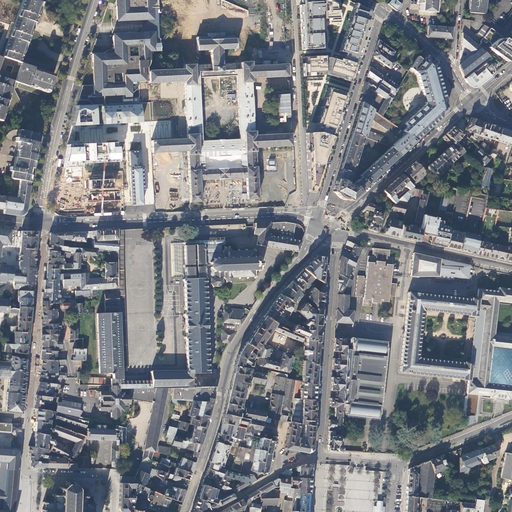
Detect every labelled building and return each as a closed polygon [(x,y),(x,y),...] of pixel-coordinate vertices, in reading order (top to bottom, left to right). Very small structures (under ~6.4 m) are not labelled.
[(32,26),(40,4),(41,4),(41,2),(42,0),(20,0),(20,3),(9,0),(0,0),(0,18),(13,24),(12,28),(3,53),(2,56),(0,55),(0,76),(14,81),(20,63),(21,60),(32,26)] [(116,0),(117,19),(118,19),(119,21),(132,20),(133,18),(145,18),(148,19),(145,25),(145,29),(141,29),(141,33),(128,34),(128,33),(114,33),(114,35),(113,35),(113,48),(110,49),(102,53),(92,53),(93,85),(94,94),(95,94),(95,95),(104,95),(105,103),(132,102),(131,96),(139,96),(138,81),(150,81),(149,71),(149,68),(151,65),(152,62),(152,60),(152,52),(162,51),(162,44),(162,39),(160,38),(160,27),(158,0),(116,0)] [(208,0),(182,0),(183,23),(210,22),(208,0)] [(302,0),(300,5),(302,50),(324,49),(323,20),(339,19),(340,0),(302,0)] [(401,5),(395,0),(390,0),(388,4),(396,11),(401,5)] [(433,0),(420,0),(419,11),(433,12),(433,0)] [(485,14),(485,0),(469,0),(468,12),(485,14)] [(369,11),(356,4),(339,51),(345,53),(343,60),(357,64),(372,18),(369,11)] [(462,19),(461,33),(477,47),(481,42),(480,42),(490,28),(484,25),(477,34),(474,35),(469,30),(470,21),(462,19)] [(427,37),(452,39),(453,28),(428,26),(427,37)] [(482,51),(496,33),(490,28),(480,42),(481,42),(477,47),(482,51)] [(251,31),(252,49),(289,47),(288,29),(251,31)] [(152,153),(187,151),(188,174),(189,195),(190,202),(192,202),(201,202),(200,180),(217,179),(217,180),(223,179),(228,179),(246,178),(247,199),(259,199),(257,167),(256,167),(255,151),(256,151),(256,148),(294,146),(293,134),(255,136),(252,78),(287,76),(287,64),(253,66),(253,61),(252,49),(251,31),(239,32),(241,62),(241,69),(223,70),(222,49),(235,48),(234,35),(223,36),(223,33),(208,34),(208,37),(197,38),(197,51),(211,50),(212,64),(196,65),(195,38),(183,38),(184,50),(185,69),(149,71),(150,81),(150,83),(184,81),(184,85),(185,100),(185,109),(186,120),(187,138),(151,140),(152,153)] [(477,47),(461,33),(460,44),(473,54),(468,57),(467,57),(465,59),(465,60),(459,65),(459,67),(461,73),(462,76),(476,66),(477,67),(481,64),(482,65),(485,62),(486,62),(491,58),(482,51),(477,47)] [(488,47),(507,62),(511,57),(511,39),(509,37),(505,38),(503,38),(500,39),(497,41),(488,47)] [(162,44),(162,51),(184,50),(183,38),(162,39),(162,44)] [(398,55),(378,40),(376,48),(394,61),(398,55)] [(394,61),(376,48),(373,57),(390,69),(395,62),(394,61)] [(357,64),(343,60),(330,56),(307,57),(307,65),(304,64),(305,77),(328,76),(331,76),(351,82),(357,64)] [(406,128),(402,132),(415,141),(441,118),(439,116),(440,115),(441,116),(441,115),(442,115),(443,114),(443,116),(444,114),(446,111),(446,108),(446,104),(445,106),(444,104),(443,103),(445,102),(435,63),(426,56),(423,61),(417,56),(410,69),(417,75),(423,96),(424,95),(426,102),(425,103),(425,105),(403,125),(406,128)] [(482,65),(464,79),(467,83),(468,85),(469,86),(471,87),(473,87),(475,87),(477,86),(479,85),(480,84),(480,83),(482,82),(482,83),(484,81),(485,80),(487,78),(488,77),(494,73),(492,65),(490,65),(489,66),(486,62),(485,62),(482,65)] [(25,65),(20,63),(14,81),(41,91),(41,90),(47,92),(54,75),(46,72),(36,68),(25,65)] [(384,78),(369,67),(366,76),(393,96),(398,88),(391,83),(384,78)] [(3,113),(14,81),(0,76),(0,121),(3,113)] [(393,96),(366,76),(365,76),(363,82),(365,82),(361,93),(367,95),(369,88),(385,99),(376,114),(381,117),(393,96)] [(395,77),(391,83),(398,88),(402,82),(395,77)] [(41,91),(14,81),(3,113),(7,112),(8,113),(18,109),(16,104),(20,102),(14,88),(17,87),(39,95),(41,91)] [(74,121),(73,126),(77,126),(87,125),(104,124),(111,124),(144,122),(144,103),(105,105),(105,103),(104,95),(95,95),(95,94),(94,94),(93,85),(83,86),(80,96),(77,111),(74,121)] [(273,91),(272,93),(273,118),(274,119),(275,119),(291,118),(292,118),(292,116),(291,90),(290,89),(289,89),(274,90),(273,91)] [(324,134),(336,138),(348,95),(331,90),(318,132),(324,134)] [(364,99),(361,103),(369,109),(372,104),(364,99)] [(354,125),(351,133),(376,142),(387,146),(387,138),(365,131),(369,118),(400,139),(390,148),(398,157),(415,141),(402,132),(381,117),(376,114),(369,109),(361,103),(354,125)] [(482,123),(471,119),(469,123),(466,131),(474,133),(474,134),(478,136),(482,123)] [(482,123),(478,136),(477,140),(474,143),(476,145),(478,143),(480,139),(483,141),(484,138),(487,139),(487,138),(495,140),(499,128),(489,125),(482,123)] [(468,138),(454,127),(450,131),(446,134),(462,148),(464,145),(463,144),(468,138)] [(511,132),(506,130),(499,128),(495,140),(509,145),(511,135),(511,132)] [(36,138),(37,134),(18,130),(17,134),(16,137),(35,141),(36,138)] [(340,167),(340,169),(350,173),(350,171),(351,169),(352,169),(354,165),(356,165),(362,145),(374,150),(376,142),(351,133),(348,142),(343,160),(340,167)] [(324,134),(307,134),(309,192),(317,192),(336,138),(324,134)] [(462,148),(446,134),(442,138),(451,146),(446,151),(439,157),(448,166),(459,156),(460,156),(463,154),(467,157),(469,155),(462,148)] [(38,144),(38,142),(35,141),(16,137),(15,137),(14,141),(14,143),(18,144),(15,156),(34,161),(34,159),(35,154),(36,150),(36,144),(38,144)] [(387,146),(376,142),(374,150),(381,152),(380,155),(358,175),(361,178),(368,185),(382,172),(398,157),(390,148),(390,147),(387,146)] [(68,145),(65,165),(82,164),(123,162),(122,143),(106,144),(87,145),(78,145),(68,145)] [(483,143),(479,147),(480,149),(490,156),(492,149),(489,148),(483,143)] [(490,156),(480,149),(477,153),(483,158),(480,161),(485,165),(492,157),(490,156)] [(144,190),(144,188),(144,178),(143,165),(141,165),(140,150),(129,151),(130,166),(129,166),(130,184),(131,184),(132,190),(132,205),(132,206),(143,205),(142,190),(144,190)] [(13,167),(9,166),(6,178),(20,181),(16,198),(3,196),(3,210),(3,212),(10,213),(17,214),(16,216),(20,216),(21,215),(22,215),(23,215),(24,214),(25,213),(25,212),(26,211),(27,207),(25,207),(26,205),(27,199),(27,195),(29,184),(29,182),(30,182),(31,175),(27,174),(28,167),(33,168),(34,161),(15,156),(13,167)] [(448,166),(439,157),(433,162),(428,167),(436,177),(448,166)] [(275,170),(275,159),(269,159),(269,165),(267,165),(267,170),(275,170)] [(419,159),(415,162),(422,170),(425,174),(427,171),(424,168),(426,166),(419,159)] [(410,167),(401,175),(407,180),(410,178),(415,183),(425,174),(422,170),(415,162),(410,167)] [(82,164),(65,165),(55,210),(85,210),(84,207),(84,200),(84,193),(84,192),(84,190),(83,180),(83,173),(82,164)] [(491,169),(485,168),(480,187),(489,189),(490,185),(492,185),(493,182),(488,181),(491,169)] [(334,187),(333,192),(334,193),(338,197),(343,199),(348,200),(350,201),(368,185),(361,178),(353,185),(346,183),(350,173),(340,169),(334,187)] [(393,183),(383,191),(395,204),(398,201),(395,198),(395,197),(393,195),(397,191),(398,192),(398,191),(399,191),(400,190),(400,189),(404,186),(406,188),(407,187),(410,190),(413,187),(407,180),(401,175),(393,183)] [(113,179),(83,180),(84,190),(87,190),(104,189),(113,189),(113,179)] [(113,179),(113,189),(115,189),(116,191),(116,198),(124,198),(123,179),(113,179)] [(400,205),(399,212),(404,213),(407,202),(411,197),(415,196),(420,196),(421,194),(423,194),(421,200),(420,200),(415,222),(419,223),(421,224),(428,195),(425,195),(426,191),(414,188),(413,187),(410,190),(408,192),(400,200),(398,201),(395,204),(400,205)] [(383,191),(379,195),(391,209),(395,204),(383,191)] [(406,191),(398,198),(400,200),(408,192),(406,191)] [(488,196),(471,192),(465,220),(482,224),(485,208),(488,196)] [(433,235),(442,196),(428,193),(428,195),(421,224),(419,232),(433,235)] [(448,198),(442,196),(433,235),(431,245),(438,246),(445,248),(449,230),(450,223),(443,222),(448,198)] [(109,209),(124,208),(124,198),(116,198),(113,198),(109,198),(109,201),(109,207),(109,209)] [(375,203),(373,201),(364,209),(373,212),(371,218),(372,218),(370,224),(369,224),(367,231),(377,233),(383,215),(380,214),(381,211),(379,211),(380,207),(373,205),(375,203)] [(402,222),(389,219),(386,228),(384,234),(390,236),(398,238),(401,226),(402,222)] [(299,252),(302,241),(293,239),(296,223),(286,222),(255,223),(254,234),(258,235),(257,245),(299,252)] [(401,226),(398,238),(407,239),(417,242),(419,232),(421,224),(419,223),(417,229),(401,226)] [(11,230),(0,227),(0,252),(1,244),(9,244),(11,230)] [(118,235),(118,230),(118,229),(107,229),(95,230),(96,240),(118,240),(118,235)] [(453,231),(449,230),(445,248),(451,249),(452,249),(458,251),(459,249),(462,233),(457,232),(457,231),(455,231),(454,231),(453,231)] [(85,242),(87,231),(78,232),(71,232),(71,240),(71,241),(85,242)] [(71,240),(71,232),(60,232),(50,233),(49,234),(49,240),(48,244),(70,247),(70,244),(62,244),(62,242),(63,242),(64,240),(71,240)] [(462,233),(459,249),(470,252),(470,253),(475,254),(478,241),(479,236),(462,232),(462,233)] [(21,236),(20,248),(36,250),(36,244),(37,238),(36,238),(21,236)] [(223,257),(222,251),(221,251),(221,245),(224,245),(224,243),(224,239),(224,237),(194,238),(194,244),(184,245),(184,264),(183,264),(183,266),(184,267),(185,277),(183,278),(182,279),(182,281),(183,282),(184,282),(185,313),(184,313),(184,315),(184,316),(185,316),(186,336),(185,336),(184,337),(184,338),(185,339),(186,339),(186,369),(151,369),(150,370),(150,373),(151,373),(151,376),(151,379),(121,380),(121,379),(122,379),(122,376),(122,371),(121,339),(121,332),(120,311),(104,312),(96,313),(97,345),(98,373),(110,373),(110,374),(112,374),(112,376),(112,378),(111,378),(110,383),(111,385),(120,386),(120,388),(121,388),(131,388),(154,388),(172,387),(215,386),(216,379),(197,379),(197,380),(194,380),(194,376),(194,373),(209,373),(209,372),(208,336),(208,335),(207,316),(207,314),(207,315),(206,279),(206,278),(210,278),(210,277),(215,277),(214,272),(213,272),(212,270),(209,267),(209,262),(213,258),(217,257),(223,257)] [(354,263),(361,248),(347,241),(345,245),(347,246),(353,248),(350,255),(344,252),(345,251),(343,250),(341,256),(354,263)] [(478,241),(475,254),(480,255),(487,257),(490,243),(478,241)] [(490,243),(487,257),(495,259),(503,261),(506,247),(490,243)] [(70,247),(48,244),(47,244),(47,247),(46,250),(48,250),(57,251),(58,249),(74,252),(75,247),(70,247)] [(224,247),(222,251),(223,257),(217,257),(213,258),(209,262),(209,267),(212,270),(213,272),(214,272),(215,277),(210,277),(210,278),(211,284),(213,286),(213,287),(214,286),(218,286),(220,286),(221,287),(221,286),(222,284),(223,283),(224,284),(224,283),(223,282),(223,278),(224,278),(226,281),(225,282),(226,283),(227,282),(230,282),(231,283),(231,282),(231,281),(232,278),(239,277),(239,279),(240,279),(240,278),(240,277),(247,277),(247,278),(248,278),(248,277),(255,277),(255,278),(256,278),(256,277),(257,277),(257,276),(256,276),(256,270),(258,270),(259,271),(260,271),(261,270),(262,270),(262,268),(260,268),(260,265),(260,258),(261,258),(261,257),(260,257),(260,255),(258,255),(259,257),(255,257),(255,251),(256,251),(256,250),(255,250),(255,248),(254,248),(254,250),(247,250),(247,248),(246,249),(246,250),(239,250),(239,249),(238,249),(238,250),(232,250),(230,247),(230,246),(229,246),(229,247),(225,247),(225,246),(224,247)] [(76,247),(75,247),(74,252),(74,254),(73,258),(73,259),(72,263),(71,269),(80,268),(81,255),(81,248),(76,247)] [(506,247),(503,261),(510,262),(511,262),(511,247),(506,247)] [(39,251),(36,251),(36,250),(20,248),(18,266),(36,267),(39,251)] [(97,250),(81,248),(81,255),(97,257),(97,250)] [(374,256),(368,256),(366,278),(365,278),(364,278),(364,276),(358,275),(355,296),(361,297),(362,295),(364,295),(363,299),(363,305),(371,306),(372,302),(373,302),(380,303),(380,302),(380,301),(381,300),(380,299),(382,299),(382,301),(381,301),(381,302),(387,303),(388,301),(388,300),(389,299),(389,296),(391,296),(393,296),(395,297),(396,284),(390,283),(392,265),(393,258),(387,258),(387,256),(389,256),(390,250),(373,248),(372,254),(375,254),(374,256)] [(57,251),(48,250),(48,254),(48,258),(62,259),(62,256),(59,255),(59,252),(57,251)] [(119,269),(119,252),(106,251),(106,255),(112,256),(112,261),(105,262),(105,278),(88,279),(88,273),(80,273),(80,278),(80,291),(83,290),(98,289),(111,288),(119,288),(119,269)] [(63,252),(62,256),(62,259),(48,258),(47,261),(47,265),(63,264),(64,263),(67,263),(69,261),(70,257),(73,258),(74,254),(70,253),(63,252)] [(470,268),(472,268),(472,266),(440,259),(413,253),(411,265),(410,277),(417,278),(417,277),(434,277),(434,278),(437,278),(437,279),(453,281),(454,277),(469,279),(469,278),(471,278),(471,275),(469,275),(470,268)] [(316,279),(322,283),(323,269),(324,257),(316,256),(310,262),(304,269),(313,278),(314,277),(314,278),(316,276),(317,277),(316,279)] [(354,263),(341,256),(340,259),(338,274),(348,279),(348,278),(354,263)] [(69,264),(63,264),(47,265),(47,268),(46,277),(46,280),(58,280),(59,280),(63,279),(80,278),(80,273),(79,273),(59,274),(59,269),(71,269),(72,263),(69,264)] [(0,282),(9,284),(12,281),(13,267),(11,266),(0,264),(0,282)] [(36,267),(18,266),(15,266),(13,267),(12,281),(12,284),(35,285),(35,278),(35,271),(36,267)] [(313,278),(304,269),(297,276),(291,282),(301,291),(304,287),(306,288),(309,285),(308,284),(313,278)] [(348,279),(338,274),(337,291),(337,292),(342,294),(348,279)] [(80,291),(80,278),(63,279),(63,286),(65,287),(75,287),(76,288),(76,291),(80,291)] [(342,294),(337,292),(336,310),(335,322),(351,323),(353,311),(348,311),(348,295),(346,295),(353,280),(348,278),(348,279),(342,294)] [(58,280),(46,280),(46,281),(46,282),(44,286),(45,287),(46,288),(46,289),(46,292),(46,293),(45,293),(43,295),(43,296),(43,299),(43,301),(58,301),(59,301),(59,298),(61,297),(61,296),(61,295),(58,294),(58,292),(58,288),(60,285),(60,283),(59,283),(58,280)] [(301,291),(291,282),(285,288),(279,294),(294,303),(298,299),(300,301),(301,300),(301,299),(299,297),(304,293),(301,291)] [(314,307),(321,308),(321,300),(322,293),(317,292),(313,289),(312,287),(308,291),(308,295),(306,297),(312,303),(314,307)] [(478,288),(477,298),(475,317),(472,340),(470,362),(469,381),(467,396),(464,427),(477,422),(477,416),(479,395),(490,396),(490,397),(509,399),(509,398),(511,398),(511,288),(498,287),(498,290),(478,288)] [(468,316),(475,317),(477,298),(470,297),(470,298),(407,291),(404,325),(403,325),(403,330),(402,334),(403,335),(399,372),(461,379),(461,380),(469,381),(470,362),(463,362),(463,363),(417,358),(422,310),(468,315),(468,316)] [(112,293),(104,294),(105,308),(120,307),(119,293),(112,293)] [(292,309),(291,308),(291,307),(294,303),(279,294),(279,295),(272,305),(264,316),(276,324),(277,325),(276,326),(282,328),(286,321),(292,309)] [(32,298),(20,297),(19,307),(31,308),(31,303),(32,298)] [(42,306),(42,310),(50,309),(51,307),(56,307),(57,306),(58,301),(43,301),(42,301),(42,306)] [(307,338),(318,342),(320,323),(321,308),(314,307),(314,309),(311,309),(305,303),(296,311),(305,319),(305,323),(304,324),(305,326),(306,325),(306,329),(305,330),(302,329),(302,327),(286,321),(282,328),(303,336),(307,338)] [(8,308),(8,312),(2,312),(0,331),(13,332),(29,333),(30,320),(30,313),(31,308),(19,307),(18,308),(12,308),(8,308)] [(241,325),(250,312),(245,308),(244,310),(232,309),(232,311),(224,310),(221,343),(229,343),(237,332),(238,325),(241,325)] [(43,319),(55,318),(57,318),(57,309),(50,309),(42,310),(42,313),(43,313),(43,316),(43,319)] [(276,324),(264,316),(255,329),(254,329),(253,332),(265,339),(266,337),(274,326),(276,324)] [(41,327),(41,329),(59,329),(60,329),(61,327),(61,326),(61,325),(61,323),(60,323),(55,323),(55,318),(43,319),(41,319),(41,321),(41,327)] [(276,324),(274,326),(276,328),(274,330),(300,341),(303,336),(282,328),(276,326),(277,325),(276,324)] [(41,333),(41,340),(56,340),(56,336),(59,333),(59,329),(41,329),(41,333)] [(29,336),(29,333),(13,332),(13,344),(28,345),(29,336)] [(265,339),(253,332),(245,343),(251,347),(255,350),(256,350),(260,343),(262,344),(265,339)] [(305,361),(317,366),(318,352),(318,342),(307,338),(306,350),(305,350),(304,354),(305,355),(305,361)] [(343,338),(335,338),(334,351),(338,352),(338,359),(344,359),(345,349),(346,338),(343,338)] [(41,344),(41,348),(57,349),(60,349),(61,348),(61,339),(56,340),(41,340),(41,344)] [(378,418),(387,343),(354,340),(353,350),(350,350),(350,349),(346,348),(346,349),(345,349),(344,359),(343,378),(342,398),(341,404),(342,404),(342,405),(346,405),(345,415),(350,415),(357,416),(367,417),(370,417),(378,418)] [(27,349),(28,345),(13,344),(5,343),(4,351),(9,351),(10,348),(15,349),(14,352),(27,354),(27,352),(27,349)] [(251,347),(245,343),(238,355),(237,358),(236,363),(235,366),(240,367),(241,365),(252,367),(254,361),(252,359),(253,357),(254,353),(251,352),(252,349),(251,347)] [(293,357),(262,344),(260,343),(256,350),(255,350),(254,353),(253,357),(258,357),(262,357),(261,365),(261,366),(287,372),(293,357)] [(86,349),(83,349),(72,349),(72,354),(75,354),(75,357),(73,357),(73,361),(81,361),(86,361),(86,349)] [(5,411),(23,412),(23,405),(26,377),(27,369),(26,369),(26,359),(11,355),(10,361),(9,379),(8,391),(7,391),(6,404),(5,411)] [(344,359),(338,359),(333,358),(332,368),(332,370),(335,370),(335,372),(337,372),(337,375),(340,376),(340,378),(343,378),(344,359)] [(10,361),(0,360),(0,377),(9,379),(10,361)] [(302,382),(316,384),(316,374),(317,366),(305,361),(304,361),(302,382)] [(240,367),(235,366),(234,369),(233,372),(248,374),(251,369),(240,367)] [(260,369),(251,369),(248,374),(248,377),(251,378),(250,381),(264,384),(266,370),(260,369)] [(248,374),(233,372),(232,377),(229,390),(244,393),(245,388),(249,389),(250,385),(246,384),(248,377),(248,374)] [(283,396),(286,378),(287,375),(277,373),(273,394),(283,396)] [(340,378),(332,377),(331,390),(336,391),(335,397),(337,397),(342,398),(343,378),(340,378)] [(295,388),(296,380),(286,378),(283,396),(278,420),(285,421),(286,414),(287,414),(292,388),(295,388)] [(300,399),(315,399),(315,391),(316,384),(302,382),(301,390),(301,391),(300,399)] [(120,386),(111,385),(111,391),(99,391),(99,398),(101,398),(101,403),(99,403),(99,409),(110,410),(110,417),(118,417),(118,410),(123,410),(123,403),(129,403),(130,398),(130,396),(131,388),(121,388),(120,388),(120,386)] [(215,386),(172,387),(172,391),(172,404),(178,405),(178,400),(191,401),(191,400),(213,399),(215,388),(215,386)] [(38,391),(38,395),(52,397),(52,393),(55,393),(56,389),(54,389),(46,389),(38,387),(38,389),(38,391)] [(131,388),(130,396),(130,398),(152,402),(143,449),(142,451),(143,451),(141,460),(151,462),(153,456),(154,451),(157,452),(158,446),(156,446),(157,442),(162,421),(168,391),(172,391),(172,387),(154,388),(131,388)] [(244,393),(229,390),(225,407),(223,414),(239,417),(244,393)] [(283,396),(273,394),(272,394),(268,413),(245,409),(243,418),(247,419),(273,424),(274,419),(278,420),(283,396)] [(33,408),(36,409),(41,410),(42,407),(44,405),(44,403),(51,404),(52,403),(52,402),(51,400),(52,397),(38,395),(37,395),(35,402),(33,408)] [(341,404),(342,398),(337,397),(336,399),(330,399),(330,406),(335,407),(334,416),(341,416),(341,404)] [(290,421),(313,425),(314,412),(315,399),(300,399),(297,399),(294,398),(292,412),(290,421)] [(209,414),(213,399),(191,400),(191,401),(187,415),(190,416),(188,423),(193,425),(206,429),(209,414)] [(58,403),(55,412),(57,412),(53,425),(54,425),(54,426),(86,436),(86,435),(87,429),(89,419),(81,418),(81,414),(82,414),(82,411),(80,411),(80,404),(62,401),(61,403),(58,403)] [(51,425),(53,425),(57,412),(55,412),(46,410),(41,410),(36,409),(35,417),(35,421),(49,424),(51,425)] [(239,417),(223,414),(223,417),(221,423),(234,425),(235,422),(245,424),(244,425),(246,426),(247,419),(243,418),(239,417)] [(343,416),(341,416),(334,416),(334,419),(336,420),(336,422),(335,429),(342,430),(343,416)] [(275,425),(273,424),(247,419),(246,426),(243,440),(245,440),(245,439),(250,440),(251,435),(259,437),(271,441),(272,441),(275,425)] [(336,422),(329,420),(328,428),(334,429),(335,429),(336,422)] [(49,424),(35,421),(35,423),(35,425),(34,432),(49,435),(51,436),(51,433),(52,432),(53,428),(50,428),(51,425),(49,424)] [(169,426),(176,428),(186,431),(188,423),(180,421),(179,423),(172,421),(172,423),(170,423),(170,425),(169,425),(169,426)] [(289,427),(285,448),(306,452),(311,449),(312,437),(313,425),(290,421),(290,422),(289,427)] [(0,431),(11,433),(11,426),(11,424),(0,423),(0,431)] [(234,425),(221,423),(220,427),(219,433),(234,437),(236,426),(234,425)] [(96,429),(87,429),(86,435),(86,436),(80,449),(87,449),(88,441),(96,441),(97,443),(102,443),(103,442),(112,442),(112,447),(114,447),(114,451),(110,447),(110,457),(109,463),(118,463),(118,451),(124,451),(125,447),(126,431),(125,428),(116,425),(115,430),(104,429),(104,425),(96,425),(96,429)] [(205,432),(206,429),(193,425),(191,433),(189,433),(187,437),(189,438),(188,442),(201,445),(202,443),(203,438),(205,432)] [(21,431),(22,426),(11,426),(11,433),(13,435),(15,435),(16,435),(17,433),(18,432),(19,431),(21,431)] [(80,449),(86,436),(54,426),(52,432),(52,434),(75,443),(71,453),(54,444),(53,441),(48,440),(49,435),(34,432),(34,440),(34,441),(33,447),(46,450),(47,443),(52,445),(50,451),(58,454),(62,456),(75,464),(75,456),(78,454),(80,449)] [(199,449),(201,445),(188,442),(189,438),(187,437),(185,437),(185,439),(174,436),(176,428),(169,426),(165,437),(168,437),(173,439),(172,443),(171,445),(179,447),(186,449),(186,450),(193,452),(198,453),(199,449)] [(334,429),(328,428),(327,444),(327,450),(336,451),(341,451),(342,450),(343,448),(343,447),(342,446),(341,445),(341,436),(333,435),(333,432),(334,431),(334,429)] [(234,437),(219,433),(218,433),(217,437),(215,441),(216,442),(229,446),(229,445),(231,441),(233,442),(234,443),(235,439),(236,438),(234,437)] [(271,441),(259,437),(257,448),(255,448),(253,460),(255,460),(252,471),(265,474),(265,473),(264,473),(265,469),(271,441)] [(13,511),(17,476),(20,445),(18,445),(17,445),(16,443),(15,443),(16,440),(15,440),(13,439),(11,441),(11,443),(11,445),(11,448),(1,447),(0,446),(0,511),(13,511)] [(229,446),(216,442),(211,456),(209,462),(219,465),(231,469),(233,463),(224,460),(227,452),(236,454),(239,447),(241,441),(235,439),(234,443),(233,446),(229,445),(229,446)] [(494,444),(481,449),(479,463),(479,465),(486,462),(485,461),(498,455),(494,444)] [(158,446),(157,452),(159,453),(169,454),(169,453),(175,454),(176,449),(170,448),(169,447),(158,445),(158,446)] [(233,463),(231,469),(240,472),(243,459),(247,459),(249,450),(245,448),(239,447),(236,454),(233,463)] [(478,450),(464,455),(464,456),(460,457),(458,472),(468,468),(468,467),(479,463),(481,449),(478,450)] [(32,461),(44,462),(42,461),(43,455),(41,455),(30,453),(30,456),(29,460),(32,461)] [(196,457),(192,455),(185,453),(184,457),(182,456),(182,458),(195,463),(195,460),(196,457)] [(511,463),(511,454),(505,453),(500,478),(503,478),(509,480),(511,463)] [(75,469),(75,464),(62,456),(61,459),(57,459),(57,457),(47,457),(47,463),(47,468),(59,468),(75,469)] [(442,456),(429,461),(434,472),(446,468),(442,456)] [(86,470),(86,468),(87,457),(76,457),(76,468),(77,469),(86,470)] [(193,468),(195,463),(182,458),(179,466),(175,465),(175,464),(169,462),(170,460),(162,458),(160,464),(165,465),(175,468),(191,473),(193,468)] [(120,480),(120,485),(133,485),(134,486),(134,485),(141,487),(143,488),(145,488),(149,475),(153,477),(155,475),(156,470),(149,468),(150,465),(142,461),(138,470),(137,470),(135,473),(136,473),(134,477),(120,476),(120,480)] [(407,483),(406,496),(416,497),(419,497),(418,509),(418,511),(417,511),(445,511),(446,506),(451,507),(458,508),(460,508),(460,502),(432,499),(434,472),(429,461),(408,469),(408,473),(407,483)] [(219,465),(209,462),(208,466),(207,469),(222,474),(222,476),(229,478),(232,479),(234,473),(218,468),(219,465)] [(165,465),(160,464),(159,463),(157,470),(163,472),(165,465)] [(297,477),(310,478),(310,471),(310,469),(311,465),(310,464),(304,463),(303,465),(301,465),(298,466),(295,467),(295,471),(298,471),(297,477)] [(189,478),(191,473),(175,468),(175,470),(171,469),(170,474),(188,480),(189,478)] [(226,487),(229,478),(222,476),(222,474),(207,469),(205,473),(204,476),(213,479),(212,481),(218,483),(226,487)] [(164,485),(166,481),(162,480),(165,473),(163,472),(157,470),(156,470),(155,475),(155,477),(150,490),(161,495),(164,489),(165,490),(170,491),(171,487),(164,485)] [(241,474),(234,473),(232,479),(241,481),(250,484),(257,480),(254,475),(249,474),(249,476),(241,474)] [(187,484),(188,480),(170,474),(169,474),(168,478),(175,481),(174,483),(166,481),(164,485),(171,487),(185,491),(186,488),(187,484)] [(213,479),(204,476),(203,480),(201,484),(210,487),(211,484),(212,485),(212,486),(213,486),(212,488),(216,489),(218,483),(212,481),(213,479)] [(293,492),(309,493),(309,484),(310,478),(297,477),(290,477),(289,480),(289,484),(295,484),(296,485),(296,489),(294,488),(293,492)] [(275,480),(272,481),(275,488),(278,486),(279,486),(289,488),(289,484),(289,480),(279,479),(277,478),(275,480)] [(52,496),(45,496),(45,502),(43,502),(43,504),(45,504),(44,510),(43,510),(43,511),(44,511),(95,511),(96,511),(94,511),(94,506),(96,506),(96,504),(94,504),(93,503),(93,497),(88,497),(88,496),(86,496),(86,495),(83,495),(79,495),(79,490),(82,489),(81,487),(78,489),(74,484),(76,482),(74,481),(73,483),(67,483),(66,481),(64,482),(65,484),(61,488),(59,487),(58,489),(60,490),(60,495),(56,494),(53,494),(52,494),(52,496)] [(241,481),(231,489),(236,492),(250,484),(241,481)] [(271,490),(275,488),(272,481),(264,486),(257,490),(259,495),(271,490)] [(216,489),(216,490),(230,495),(232,494),(236,492),(231,489),(226,487),(218,483),(216,489)] [(216,490),(216,489),(212,488),(210,487),(201,484),(199,490),(197,498),(211,503),(214,504),(220,500),(213,498),(216,490)] [(133,488),(134,486),(133,485),(120,485),(119,495),(118,511),(120,511),(121,511),(122,511),(123,511),(130,511),(131,509),(132,506),(128,505),(128,503),(128,502),(132,502),(133,494),(128,494),(128,490),(129,490),(129,488),(133,488)] [(177,511),(178,510),(181,503),(163,496),(161,495),(150,490),(145,488),(143,488),(142,490),(140,490),(141,487),(134,485),(134,486),(133,488),(133,494),(132,502),(132,506),(131,509),(141,511),(140,511),(152,511),(153,511),(155,511),(177,511)] [(271,490),(259,495),(259,496),(260,505),(259,509),(266,509),(266,504),(277,504),(279,492),(288,493),(293,494),(293,492),(294,488),(289,488),(279,486),(278,490),(271,491),(271,490)] [(182,497),(185,491),(171,487),(170,491),(165,490),(163,496),(181,503),(182,497)] [(511,511),(511,489),(511,490),(511,489),(509,489),(508,496),(511,496),(511,498),(510,498),(510,500),(509,505),(509,506),(507,511),(481,511),(482,511),(483,500),(474,499),(473,504),(472,511),(511,511)] [(259,495),(257,490),(250,495),(242,499),(245,504),(243,509),(244,511),(253,511),(254,511),(259,511),(259,509),(260,505),(255,504),(256,503),(254,502),(254,504),(250,503),(251,501),(259,496),(259,495)] [(290,511),(302,511),(307,511),(308,509),(308,497),(309,493),(293,492),(293,494),(290,511)] [(290,511),(293,494),(288,493),(288,497),(287,497),(287,500),(283,501),(280,511),(290,511)] [(206,511),(216,507),(234,497),(232,494),(230,495),(220,500),(214,504),(211,505),(204,509),(197,510),(193,509),(191,511),(206,511)] [(405,507),(404,511),(415,511),(416,497),(406,496),(405,507)] [(211,503),(197,498),(195,502),(193,509),(197,510),(204,509),(211,505),(211,503)] [(245,504),(242,499),(237,502),(230,507),(232,511),(240,510),(243,510),(243,509),(245,504)] [(384,511),(385,507),(382,506),(383,501),(376,501),(376,506),(373,505),(372,511),(384,511)] [(472,511),(473,504),(460,502),(460,508),(459,511),(468,511),(472,511)]
